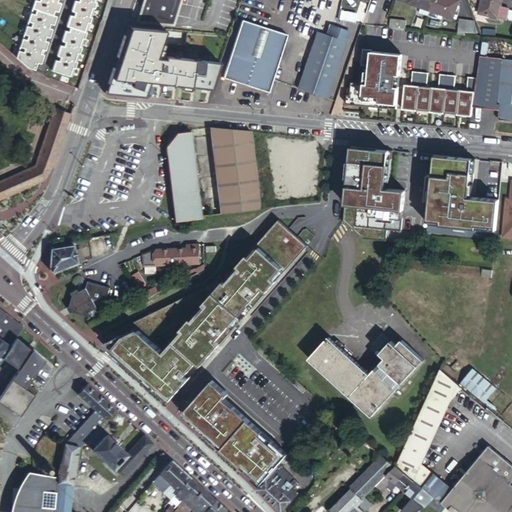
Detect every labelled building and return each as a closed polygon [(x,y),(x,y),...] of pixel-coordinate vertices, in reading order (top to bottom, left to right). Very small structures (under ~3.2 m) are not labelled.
[(35,0),(17,57),(28,66),(35,68),(37,61),(41,62),(44,53),(40,52),(42,48),(45,49),(48,40),(45,39),(46,35),(50,36),(53,28),(49,26),(50,22),(54,24),(57,15),(53,14),(55,9),(58,11),(61,2),(57,1),(57,0),(35,0)] [(97,0),(76,0),(73,9),(77,10),(76,14),(72,13),(68,24),(72,25),(71,30),(67,28),(64,39),(67,40),(66,44),(62,43),(59,54),(62,55),(61,59),(57,58),(54,68),(73,74),(97,0)] [(145,0),(139,19),(169,21),(175,0),(145,0)] [(430,8),(432,0),(408,0),(422,5),(420,9),(429,13),(430,8)] [(457,0),(432,0),(430,8),(439,11),(453,15),(457,0)] [(501,0),(481,0),(479,12),(506,18),(508,7),(500,5),(501,0)] [(337,16),(352,18),(353,11),(337,8),(337,16)] [(453,34),(461,35),(466,20),(459,18),(453,34)] [(240,19),(223,76),(269,91),(272,80),(286,34),(240,19)] [(391,19),(389,26),(404,28),(405,21),(391,19)] [(472,23),(466,20),(461,35),(472,36),(472,23)] [(152,81),(214,89),(221,63),(159,56),(167,32),(127,29),(106,91),(147,95),(152,81)] [(317,31),(299,88),(328,98),(346,41),(317,31)] [(346,102),(397,107),(399,85),(395,85),(397,74),(401,74),(402,53),(364,49),(362,64),(366,65),(367,62),(370,63),(369,70),(364,70),(363,74),(361,74),(360,83),(353,82),(350,93),(348,93),(346,102)] [(501,56),(479,53),(476,76),(473,99),(485,100),(497,101),(499,74),(501,56)] [(511,56),(501,56),(499,74),(511,81),(511,56)] [(405,84),(403,107),(417,108),(421,71),(413,70),(412,84),(405,84)] [(430,110),(431,110),(433,86),(427,85),(429,72),(421,71),(417,108),(430,110)] [(431,110),(444,111),(448,74),(439,73),(438,86),(433,86),(431,110)] [(457,112),(458,112),(460,88),(454,88),(456,74),(448,74),(444,111),(457,112)] [(499,102),(498,116),(505,117),(511,117),(511,102),(511,103),(511,102),(511,81),(499,74),(497,101),(499,102)] [(460,88),(458,112),(471,113),(472,104),(473,99),(476,76),(467,75),(466,89),(460,88)] [(53,163),(71,111),(55,105),(35,164),(0,179),(0,197),(0,198),(43,178),(53,163)] [(262,208),(253,131),(212,126),(222,212),(238,210),(249,210),(262,208)] [(171,181),(175,220),(202,217),(192,129),(179,130),(167,143),(171,181)] [(343,219),(363,236),(386,239),(387,228),(400,229),(404,188),(388,187),(392,149),(351,144),(343,219)] [(434,154),(428,229),(495,235),(498,197),(472,195),(475,158),(434,154)] [(511,178),(509,197),(506,197),(503,235),(511,235),(511,178)] [(209,283),(103,334),(112,346),(170,397),(309,244),(279,218),(216,290),(212,287),(213,285),(210,282),(209,283)] [(200,260),(200,241),(191,242),(191,246),(157,248),(143,251),(145,262),(200,260)] [(74,243),(50,247),(49,267),(53,271),(79,260),(78,259),(75,247),(74,243)] [(82,245),(75,247),(78,259),(86,256),(82,245)] [(207,260),(198,264),(200,268),(207,264),(207,260)] [(191,265),(185,268),(188,274),(200,268),(198,264),(192,267),(191,265)] [(492,268),(483,267),(482,275),(492,275),(492,268)] [(86,285),(79,289),(78,286),(73,289),(75,292),(71,303),(68,305),(72,310),(74,308),(86,311),(87,313),(92,311),(90,308),(97,304),(104,306),(110,284),(88,277),(86,285)] [(142,292),(144,297),(159,289),(157,285),(157,284),(142,292)] [(5,311),(0,307),(0,338),(4,341),(7,337),(14,342),(15,340),(25,326),(15,319),(13,321),(3,314),(5,311)] [(13,321),(15,319),(5,311),(3,314),(13,321)] [(374,413),(426,356),(403,336),(398,341),(393,337),(382,349),(387,354),(372,370),(330,333),(310,356),(374,413)] [(45,359),(15,340),(14,342),(7,337),(4,341),(11,346),(3,357),(20,369),(14,379),(26,387),(45,359)] [(0,362),(3,357),(11,346),(4,341),(0,338),(0,362)] [(413,477),(423,485),(435,471),(424,461),(452,399),(464,385),(459,381),(440,365),(396,463),(413,477)] [(485,400),(496,386),(473,366),(462,380),(485,400)] [(184,410),(263,481),(281,463),(290,453),(226,396),(230,391),(214,377),(184,410)] [(116,409),(88,383),(79,394),(96,410),(81,428),(91,437),(100,427),(116,409)] [(480,415),(487,407),(471,393),(464,401),(480,415)] [(100,427),(91,437),(87,441),(95,448),(94,448),(107,460),(112,464),(116,468),(117,467),(121,471),(122,469),(130,461),(129,460),(132,455),(129,453),(100,427)] [(91,437),(81,428),(67,443),(80,447),(82,447),(87,441),(91,437)] [(153,443),(145,435),(129,453),(132,455),(138,460),(153,443)] [(511,511),(511,480),(511,478),(511,460),(490,442),(448,492),(446,490),(441,497),(444,500),(443,502),(446,504),(455,511),(511,511)] [(67,443),(64,443),(58,475),(57,489),(55,511),(63,511),(68,511),(72,482),(80,447),(67,443)] [(308,511),(346,511),(357,502),(358,500),(363,495),(365,494),(377,482),(396,463),(385,454),(325,511),(313,511),(311,510),(308,511)] [(126,473),(138,460),(132,455),(129,460),(130,461),(122,469),(126,473)] [(191,477),(172,459),(160,473),(153,481),(172,498),(177,493),(179,490),(191,477)] [(53,468),(53,466),(53,464),(52,463),(51,462),(49,461),(47,462),(46,462),(45,464),(44,465),(44,467),(45,469),(46,470),(47,471),(49,471),(51,470),(52,469),(53,468)] [(258,486),(282,508),(298,491),(290,483),(296,477),(281,463),(263,481),(258,486)] [(397,481),(405,487),(413,477),(396,463),(377,482),(383,488),(390,480),(393,477),(397,481)] [(52,511),(55,475),(25,473),(24,487),(19,487),(18,502),(12,501),(11,511),(52,511)] [(197,483),(191,477),(179,490),(177,493),(183,498),(197,483)] [(424,504),(429,499),(434,494),(423,485),(413,477),(405,487),(424,504)] [(203,488),(197,483),(183,498),(189,504),(203,488)] [(211,495),(203,488),(189,504),(196,511),(211,495)] [(371,500),(365,494),(363,495),(358,500),(364,506),(371,500)] [(446,504),(443,502),(434,494),(429,499),(442,510),(446,504)] [(204,511),(216,500),(211,495),(196,511),(204,511)] [(222,511),(225,509),(216,500),(204,511),(222,511)] [(346,511),(360,511),(361,511),(363,508),(357,502),(346,511)]
